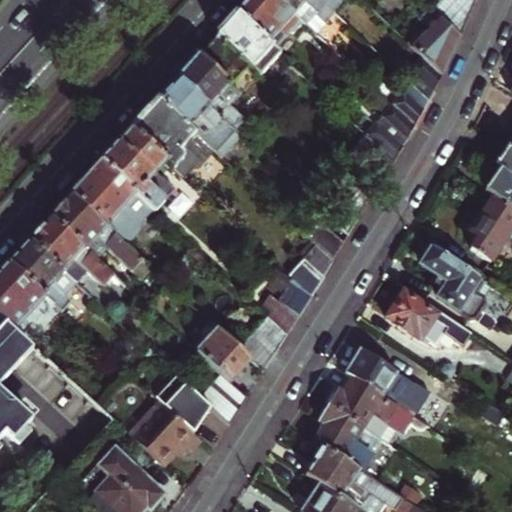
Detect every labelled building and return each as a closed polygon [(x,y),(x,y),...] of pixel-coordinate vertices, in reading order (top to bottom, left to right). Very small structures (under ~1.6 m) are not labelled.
[(303,21),(279,0),(252,0),(239,16),(276,50),(288,37),(296,36),(301,30),(301,23),(303,21)] [(335,13),(321,0),(279,0),(303,21),(307,25),(316,14),(326,23),(335,13)] [(342,0),(321,0),(335,13),(345,2),(342,0)] [(459,37),(474,0),(439,0),(431,10),(459,37)] [(421,56),(441,75),(442,73),(459,37),(431,10),(428,7),(417,19),(428,30),(424,34),(419,29),(407,43),(421,56)] [(276,50),(239,16),(231,24),(218,38),(249,67),(295,109),(316,86),(276,50)] [(249,67),(218,38),(198,60),(180,80),(236,133),(246,122),(228,106),(240,93),(231,86),(249,67)] [(412,70),(432,88),(441,75),(421,56),(412,70)] [(236,133),(180,80),(173,88),(161,101),(195,133),(200,137),(217,153),(236,133)] [(414,123),(422,107),(405,91),(393,104),(414,123)] [(180,150),(195,133),(161,101),(147,116),(132,132),(165,163),(172,169),(180,160),(181,151),(180,150)] [(406,140),(414,123),(393,104),(391,102),(376,118),(366,109),(355,121),(371,136),(395,158),(406,140)] [(165,163),(132,132),(116,150),(103,165),(150,209),(152,211),(173,189),(155,173),(165,163)] [(370,178),(378,186),(395,158),(371,136),(349,159),(370,178)] [(511,152),(507,149),(506,151),(503,150),(495,162),(497,164),(494,167),(499,170),(484,193),(491,197),(511,211),(511,152)] [(150,209),(103,165),(86,183),(73,197),(120,240),(129,238),(137,229),(139,221),(150,209)] [(370,178),(330,221),(347,237),(378,186),(370,178)] [(148,267),(120,240),(73,197),(63,208),(53,218),(87,250),(97,239),(139,278),(148,267)] [(511,238),(511,211),(491,197),(478,216),(474,214),(464,229),(477,237),(470,248),(488,260),(500,243),(503,245),(508,236),(511,238)] [(87,250),(53,218),(41,232),(32,242),(75,282),(87,270),(104,286),(106,284),(114,275),(87,250)] [(314,244),(332,261),(343,243),(317,220),(304,235),(314,244)] [(75,282),(32,242),(21,253),(10,266),(46,299),(59,312),(70,300),(64,295),(75,282)] [(322,278),(332,261),(314,244),(286,275),(292,281),(310,298),(322,279),(322,278)] [(468,289),(476,278),(430,249),(420,265),(433,274),(428,281),(442,290),(436,298),(467,319),(474,318),(482,306),(481,298),(468,289)] [(16,333),(46,299),(10,266),(0,275),(0,318),(1,319),(16,333)] [(114,275),(106,284),(113,291),(121,282),(114,275)] [(290,330),(310,298),(292,281),(278,301),(270,312),(290,330)] [(270,312),(278,301),(267,290),(253,306),(266,318),(286,336),(290,330),(270,312)] [(461,348),(469,337),(403,293),(401,295),(397,295),(391,304),(394,306),(386,319),(419,342),(421,338),(435,347),(443,336),(461,348)] [(286,336),(266,318),(237,350),(248,361),(262,373),(286,336)] [(16,333),(1,319),(0,320),(0,439),(5,434),(13,442),(33,421),(0,391),(0,385),(34,350),(16,333)] [(248,361),(237,350),(208,322),(197,334),(205,340),(195,351),(221,376),(229,382),(248,361)] [(397,408),(412,418),(419,406),(402,395),(410,382),(360,350),(344,375),(353,380),(397,408)] [(511,364),(503,379),(511,384),(511,364)] [(201,398),(176,375),(155,399),(159,404),(185,428),(194,436),(212,407),(201,398)] [(229,382),(221,376),(201,398),(212,407),(229,423),(246,398),(229,382)] [(397,408),(353,380),(342,395),(339,393),(334,395),(329,402),(330,408),(334,410),(333,412),(376,440),(397,408)] [(194,436),(185,428),(159,404),(129,436),(163,467),(172,457),(180,448),(184,451),(188,455),(200,442),(194,436)] [(313,443),(323,449),(356,471),(376,440),(333,412),(332,414),(328,411),(322,413),(318,420),(319,424),(324,427),(313,443)] [(112,421),(103,430),(115,441),(124,432),(112,421)] [(180,448),(172,457),(176,460),(184,451),(180,448)] [(306,477),(320,485),(357,509),(361,511),(381,511),(385,505),(395,511),(419,511),(356,471),(323,449),(306,477)] [(141,511),(145,508),(147,511),(162,495),(113,450),(97,468),(99,470),(81,490),(90,497),(86,502),(96,511),(141,511)] [(354,511),(357,509),(320,485),(302,511),(354,511)]
